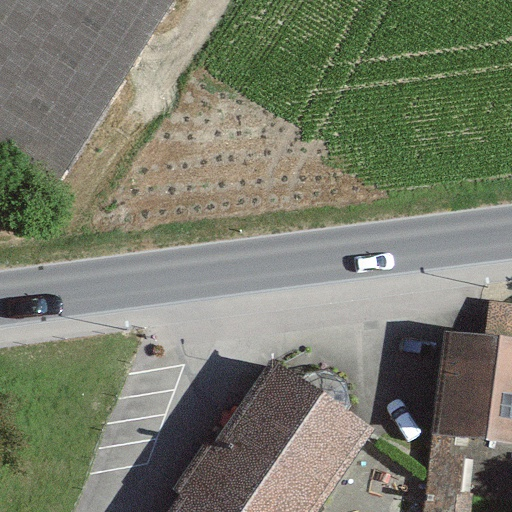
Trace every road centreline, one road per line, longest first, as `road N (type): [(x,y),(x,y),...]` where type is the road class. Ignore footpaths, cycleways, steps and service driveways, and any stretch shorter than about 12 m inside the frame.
road 1 (secondary): [(511,235),(0,305)]
road 2 (track): [(0,238),(51,223),(207,0)]
